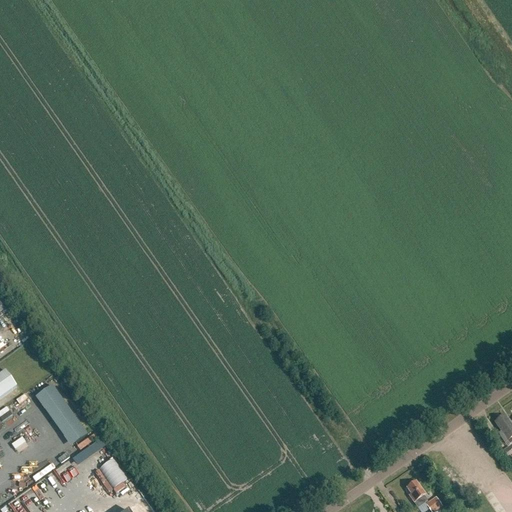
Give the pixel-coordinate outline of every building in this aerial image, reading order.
[(0,375),(0,399),(17,388),(5,372),(0,375)] [(41,396),(76,445),(87,437),(52,388),(41,396)] [(498,434),(504,444),(507,442),(508,444),(511,441),(511,427),(505,416),(494,423),(501,433),(498,434)] [(21,439),(11,445),(15,451),(25,443),(21,439)] [(511,445),(503,452),(509,460),(511,457),(511,445)] [(121,464),(100,476),(110,493),(121,487),(118,481),(113,484),(112,482),(126,473),(121,464)] [(411,496),(410,497),(414,504),(418,502),(421,506),(424,504),(430,511),(435,511),(442,507),(436,499),(428,504),(423,498),(425,496),(416,484),(407,490),(411,496)] [(94,491),(105,506),(119,497),(115,491),(108,496),(101,486),(94,491)] [(143,511),(146,511),(143,502),(135,505),(132,497),(124,500),(126,505),(131,503),(132,507),(119,511),(143,511)]
